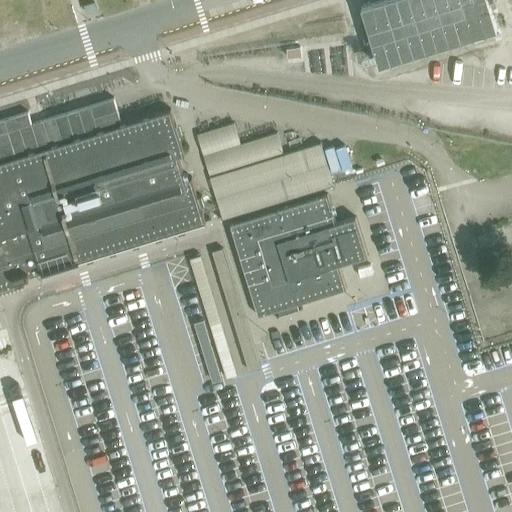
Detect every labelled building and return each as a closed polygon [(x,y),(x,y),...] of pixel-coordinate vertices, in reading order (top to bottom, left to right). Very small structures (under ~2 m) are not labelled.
[(487,0),(388,0),(362,8),(380,67),(497,32),(487,0)] [(49,93),(0,108),(0,161),(29,152),(29,151),(34,149),(35,151),(52,145),(51,144),(57,142),(58,144),(76,138),(75,137),(81,135),(81,136),(99,131),(98,130),(104,128),(104,129),(122,124),(121,123),(122,122),(108,75),(60,90),(68,113),(56,117),(49,93)] [(0,291),(7,290),(16,287),(14,282),(206,223),(192,177),(186,179),(179,157),(185,155),(171,109),(150,116),(149,114),(144,116),(145,117),(127,123),(126,121),(122,122),(121,123),(122,124),(104,129),(104,128),(98,130),(99,131),(81,136),(81,135),(75,137),(76,138),(58,144),(57,142),(51,144),(52,145),(35,151),(34,149),(29,151),(29,152),(0,161),(0,291)] [(197,134),(223,216),(224,219),(334,185),(321,142),(284,154),(277,132),(241,144),(234,122),(197,134)] [(346,145),(335,148),(342,172),(353,169),(346,145)] [(230,223),(236,243),(259,316),(278,310),(280,314),(299,308),(298,304),(346,289),(339,265),(368,256),(356,216),(336,223),(328,194),(230,223)]
